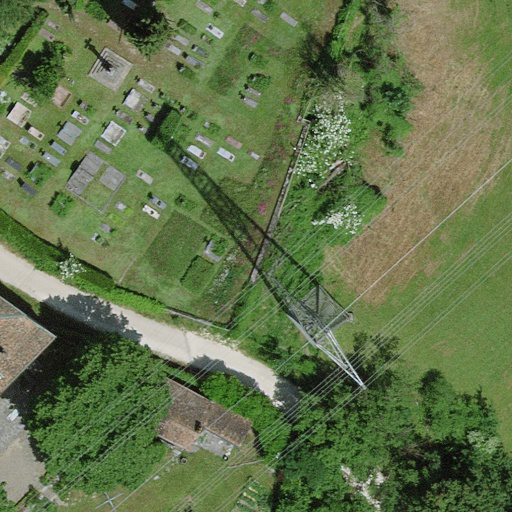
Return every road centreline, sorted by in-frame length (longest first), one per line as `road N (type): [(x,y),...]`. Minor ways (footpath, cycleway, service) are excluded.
road 1 (motorway): [(0,413),(511,187)]
road 2 (track): [(0,260),(57,297),(285,390),(334,432),(393,511)]
road 3 (motorway): [(135,0),(0,53)]
